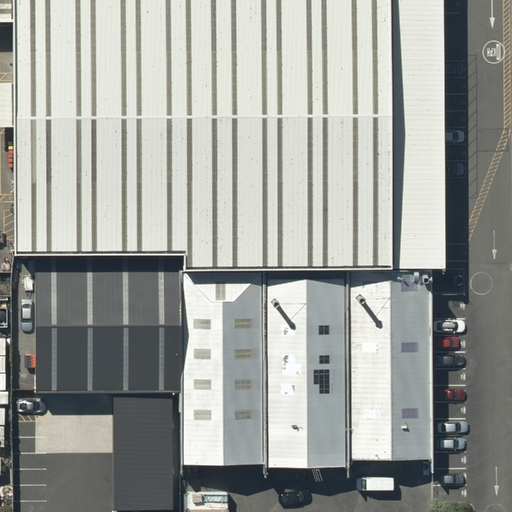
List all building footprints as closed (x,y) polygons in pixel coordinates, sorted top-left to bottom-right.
[(0,0),(0,21),(15,21),(16,256),(35,255),(182,254),(182,272),(269,268),(354,268),(434,268),(446,268),(444,0),(0,0)] [(182,254),(35,255),(35,392),(114,391),(173,390),(183,390),(182,272),(182,254)] [(269,268),(182,272),(188,460),(270,460),(269,268)] [(354,268),(269,268),(270,460),(270,463),(355,463),(355,456),(354,268)] [(434,268),(354,268),(355,456),(438,456),(434,268)] [(114,391),(114,509),(174,509),(173,390),(114,391)]
